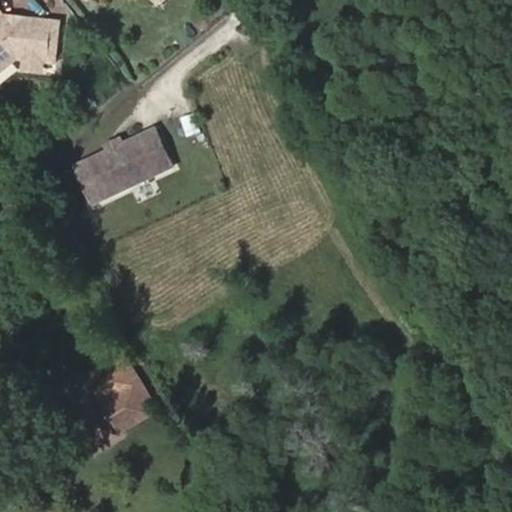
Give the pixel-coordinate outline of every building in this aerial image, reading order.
[(14,26),(6,15),(0,7),(0,73),(20,58),(58,58),(58,18),(31,16),(29,26),(14,26)] [(29,26),(31,16),(6,15),(14,26),(29,26)] [(126,146),(115,152),(82,171),(102,205),(178,162),(158,127),(126,146)] [(123,140),(112,147),(115,152),(126,146),(123,140)] [(28,217),(33,213),(28,207),(23,212),(28,217)] [(91,377),(108,405),(142,384),(126,356),(91,377)] [(209,496),(215,505),(235,490),(229,481),(209,496)] [(186,511),(205,511),(199,503),(186,511)]
